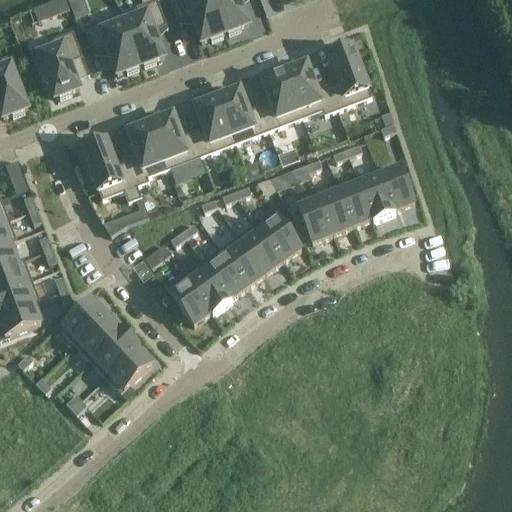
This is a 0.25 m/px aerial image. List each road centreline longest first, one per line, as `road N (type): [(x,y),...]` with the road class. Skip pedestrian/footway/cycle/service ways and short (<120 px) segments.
road 1 (residential): [(47,132),(332,19)]
road 2 (residential): [(47,132),(88,228),(151,318),(207,378)]
road 3 (residential): [(207,378),(338,283),(435,252)]
road 4 (residential): [(42,511),(185,387),(207,378)]
